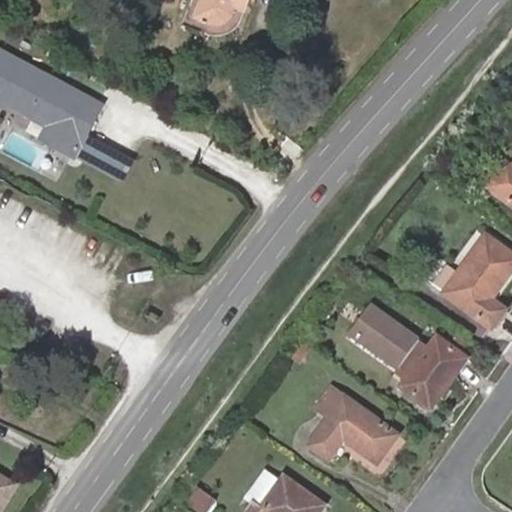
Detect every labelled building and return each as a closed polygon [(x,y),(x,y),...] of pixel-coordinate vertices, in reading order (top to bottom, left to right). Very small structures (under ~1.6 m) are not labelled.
[(201,0),(192,0),(184,22),(191,26),(201,0)] [(201,0),(191,26),(203,31),(216,33),(225,32),(232,28),(241,20),(248,0),(201,0)] [(76,91),(1,51),(0,52),(0,99),(50,125),(82,143),(102,104),(88,97),(85,101),(74,95),(76,91)] [(76,91),(74,95),(85,101),(88,97),(76,91)] [(42,139),(75,156),(82,143),(50,125),(42,139)] [(511,166),(506,163),(490,186),(511,202),(511,166)] [(511,268),(511,255),(487,237),(446,292),(493,326),(505,309),(490,298),(511,268)] [(419,341),(372,306),(351,333),(401,369),(399,372),(406,378),(400,387),(430,409),(467,357),(437,336),(427,349),(418,343),(419,341)] [(299,365),(312,347),(303,340),(290,358),(299,365)] [(398,434),(333,387),(319,408),(330,416),(309,444),(329,459),(343,438),(378,463),(398,434)] [(262,470),(243,497),(252,503),(245,511),(318,511),(324,504),(283,475),(279,482),(262,470)] [(0,507),(14,485),(0,476),(0,507)] [(192,483),(180,498),(197,511),(207,511),(216,501),(192,483)]
